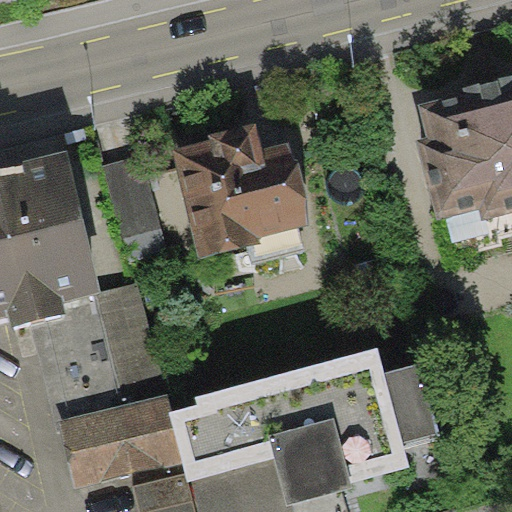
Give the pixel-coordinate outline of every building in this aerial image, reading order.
[(511,212),(511,79),(417,103),(424,131),(414,134),(429,197),(433,196),(438,218),(479,209),(482,220),(511,212)] [(210,139),(173,149),(200,259),(259,244),(257,238),(311,224),(290,142),(263,149),(256,120),(208,132),(210,139)] [(100,291),(67,151),(0,167),(0,318),(8,316),(11,327),(65,314),(62,301),(95,292),(100,291)] [(143,154),(104,165),(129,260),(169,249),(143,154)] [(138,281),(100,291),(95,292),(125,405),(167,394),(138,281)] [(379,347),(196,395),(199,404),(170,411),(183,462),(186,474),(188,481),(192,480),(200,511),(294,511),(292,503),(351,488),(349,482),(411,466),(404,441),(438,433),(419,364),(385,372),(379,347)] [(183,462),(170,411),(167,394),(125,405),(57,422),(74,489),(183,462)] [(195,511),(188,481),(186,474),(135,486),(140,511),(195,511)]
